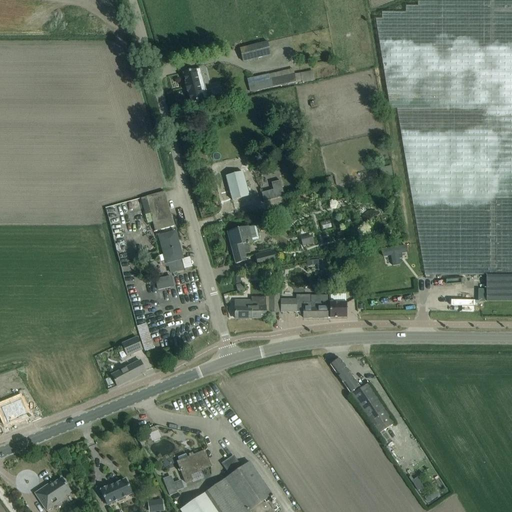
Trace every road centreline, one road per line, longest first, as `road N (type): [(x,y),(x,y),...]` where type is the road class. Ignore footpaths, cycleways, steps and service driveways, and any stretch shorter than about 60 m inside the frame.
road 1 (unclassified): [(232,359),(129,0)]
road 2 (tertiary): [(232,359),(352,338),(511,338)]
road 3 (tertiary): [(0,448),(232,359)]
